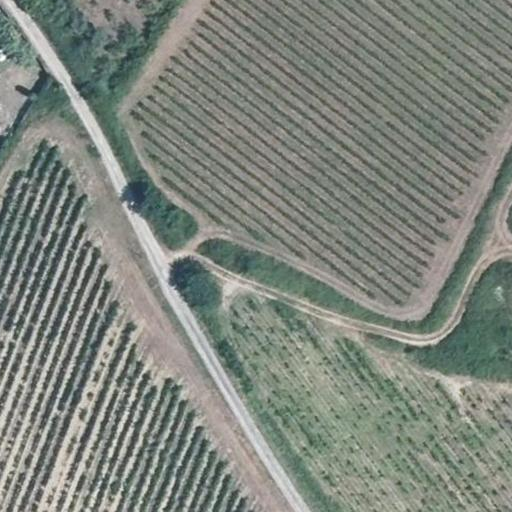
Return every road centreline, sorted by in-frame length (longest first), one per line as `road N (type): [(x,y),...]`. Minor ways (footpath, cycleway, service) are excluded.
road 1 (unclassified): [(12,0),(67,83),(173,295),(299,511)]
road 2 (track): [(152,253),(187,256),(425,343),(511,172)]
